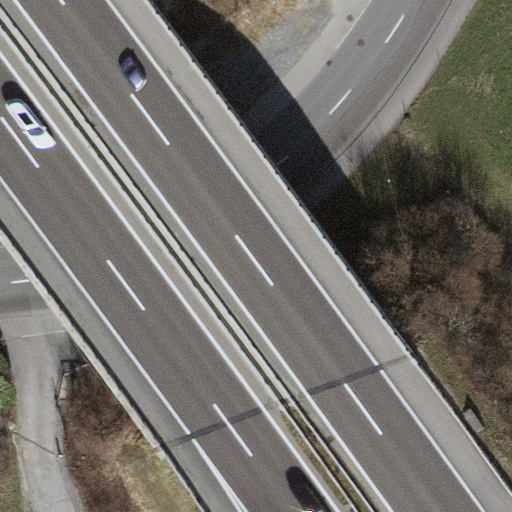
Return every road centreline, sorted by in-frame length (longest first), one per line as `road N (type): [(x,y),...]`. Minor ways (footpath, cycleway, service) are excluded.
road 1 (motorway): [(435,511),(59,0)]
road 2 (tertiary): [(0,284),(107,263),(218,213),(278,171),(334,111),(413,0)]
road 3 (motorway): [(0,117),(291,511)]
